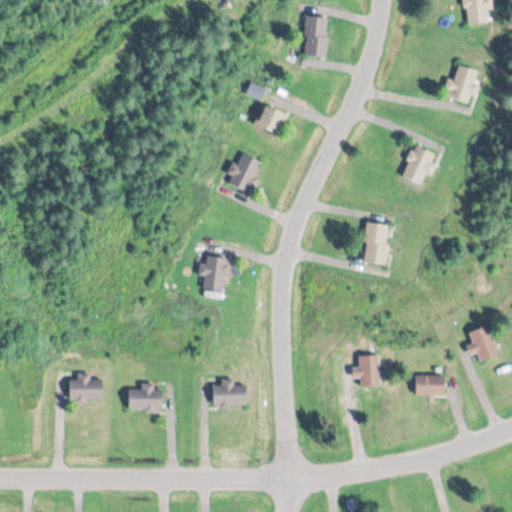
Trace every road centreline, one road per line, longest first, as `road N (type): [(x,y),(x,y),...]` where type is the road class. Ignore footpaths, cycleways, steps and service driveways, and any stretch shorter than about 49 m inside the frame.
road 1 (residential): [(290,511),(285,302),(294,231),(381,41),(386,0)]
road 2 (residential): [(511,423),(418,456),(291,478),(0,476)]
